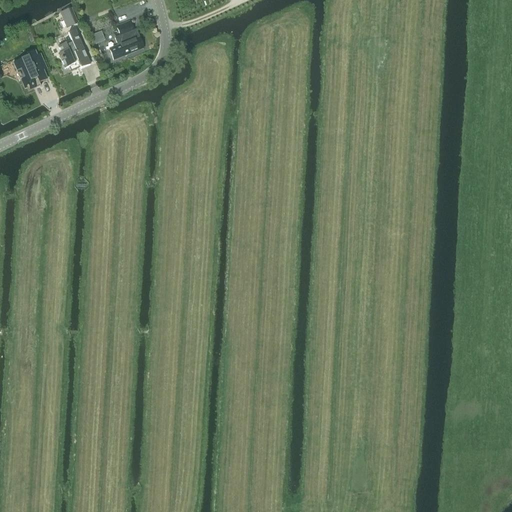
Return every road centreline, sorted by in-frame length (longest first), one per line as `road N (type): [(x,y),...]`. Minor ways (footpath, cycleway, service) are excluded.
road 1 (tertiary): [(0,146),(154,69),(165,51),(156,0)]
road 2 (track): [(505,347),(505,433),(475,511)]
